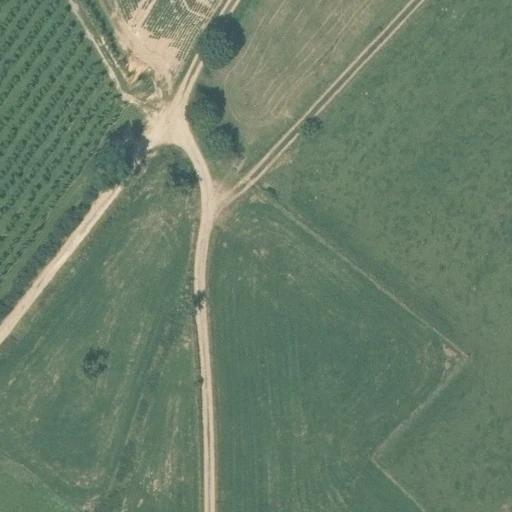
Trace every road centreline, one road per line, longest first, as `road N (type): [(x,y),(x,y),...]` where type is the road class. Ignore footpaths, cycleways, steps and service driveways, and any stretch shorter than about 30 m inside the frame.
road 1 (track): [(173,115),(206,188),(196,283),(208,511)]
road 2 (track): [(205,211),(237,193),(417,0)]
road 3 (track): [(0,339),(173,115)]
road 4 (track): [(235,0),(173,115)]
